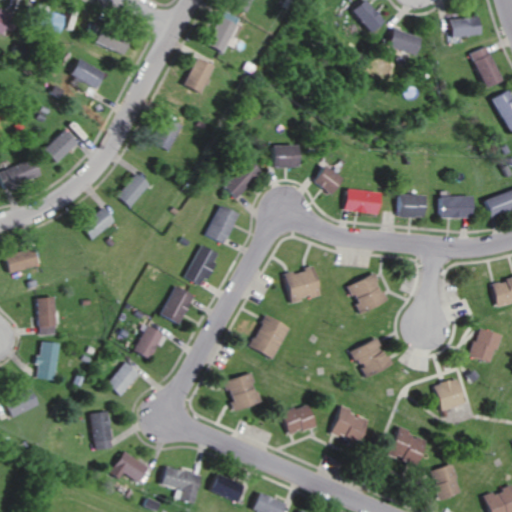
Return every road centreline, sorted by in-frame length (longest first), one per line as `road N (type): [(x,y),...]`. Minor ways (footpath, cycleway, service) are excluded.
road 1 (residential): [(388,511),(166,421),(283,214),(346,239),(436,249),(511,240)]
road 2 (residential): [(0,219),(77,181),(113,136),(189,0)]
